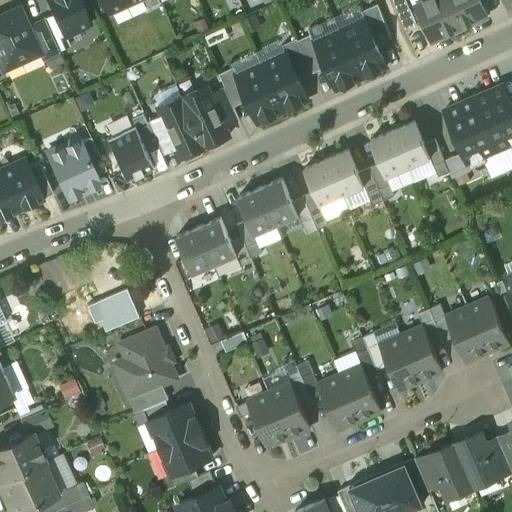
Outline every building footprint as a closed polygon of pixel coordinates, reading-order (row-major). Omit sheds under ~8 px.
[(79,0),(47,0),(54,13),(64,36),(65,35),(90,24),(79,0)] [(105,0),(111,11),(135,0),(105,0)] [(416,24),(405,0),(392,0),(404,29),(416,24)] [(446,0),(425,0),(415,5),(432,41),(459,29),(446,0)] [(479,0),(446,0),(459,29),(487,16),(479,0)] [(377,3),(361,11),(364,17),(376,44),(391,37),(377,3)] [(18,7),(7,12),(6,15),(0,17),(0,63),(2,69),(39,52),(27,27),(18,7)] [(54,13),(43,18),(44,19),(58,50),(69,45),(65,35),(64,36),(54,13)] [(364,17),(339,28),(361,77),(386,66),(376,44),(364,17)] [(44,19),(27,27),(39,52),(40,52),(42,57),(58,50),(44,19)] [(314,39),(314,40),(326,66),(337,89),(361,77),(339,28),(314,39)] [(312,33),(298,40),(311,70),(312,72),(326,66),(314,40),(314,39),(312,33)] [(297,38),(282,44),(285,51),(286,50),(297,77),(311,70),(298,40),(297,38)] [(285,51),(261,62),(283,111),(308,99),(297,77),(286,50),(285,51)] [(237,73),(236,73),(248,99),(258,122),(283,111),(261,62),(237,73)] [(234,66),(219,73),(225,87),(234,106),(248,99),(236,73),(237,73),(234,66)] [(511,105),(503,84),(474,97),(497,150),(511,143),(511,105)] [(206,85),(182,95),(205,146),(229,135),(225,126),(210,93),(206,85)] [(234,106),(225,87),(210,93),(225,126),(240,119),(234,106)] [(182,95),(159,106),(163,115),(178,147),(182,156),(205,146),(182,95)] [(474,97),(444,109),(467,163),(497,150),(474,97)] [(163,115),(148,121),(163,154),(178,147),(163,115)] [(424,143),(414,121),(392,130),(408,167),(430,157),(424,143)] [(136,125),(106,139),(125,181),(136,176),(137,177),(145,173),(145,172),(153,168),(148,157),(150,156),(136,125)] [(408,167),(392,130),(370,139),(380,162),(386,176),(408,167)] [(90,137),(79,142),(84,151),(94,146),(90,137)] [(78,138),(47,152),(68,199),(99,185),(84,151),(79,142),(78,138)] [(449,172),(435,139),(424,143),(430,157),(438,176),(449,172)] [(358,172),(348,149),(326,158),(342,195),(364,186),(358,172)] [(23,158),(0,168),(0,175),(16,211),(41,199),(31,177),(23,158)] [(326,158),(304,168),(314,191),(320,205),(342,195),(326,158)] [(386,176),(380,162),(369,167),(383,200),(394,196),(386,176)] [(383,200),(369,167),(358,172),(364,186),(372,205),(383,200)] [(42,172),(31,177),(41,199),(52,194),(42,172)] [(0,218),(16,211),(0,175),(0,218)] [(282,177),(260,187),(276,224),(298,215),(282,177)] [(276,224),(260,187),(238,196),(248,219),(254,234),(276,224)] [(320,205),(314,191),(303,195),(317,228),(328,224),(320,205)] [(220,217),(198,226),(214,264),(236,254),(220,217)] [(254,234),(248,219),(237,224),(251,257),(262,252),(254,234)] [(214,264),(198,226),(176,235),(193,273),(214,264)] [(490,297),(468,306),(487,351),(509,341),(490,297)] [(446,316),(440,303),(429,308),(443,341),(454,336),(446,316)] [(468,306),(446,316),(454,336),(465,360),(487,351),(468,306)] [(429,308),(418,312),(424,325),(432,345),(443,341),(429,308)] [(424,325),(401,335),(421,379),(443,370),(432,345),(424,325)] [(155,328),(120,343),(131,368),(119,373),(129,398),(162,384),(176,378),(155,328)] [(243,331),(221,340),(226,351),(248,342),(243,331)] [(379,344),(374,331),(363,336),(377,369),(388,364),(379,344)] [(401,335),(379,344),(388,364),(398,388),(421,379),(401,335)] [(377,369),(363,336),(352,341),(362,365),(366,374),(377,369)] [(318,383),(308,360),(297,364),(311,397),(322,393),(318,383)] [(311,397),(297,364),(286,369),(291,382),(300,402),(311,397)] [(366,374),(362,365),(340,374),(359,418),(381,409),(366,374)] [(0,398),(12,394),(0,366),(0,398)] [(359,418),(340,374),(318,383),(322,393),(337,428),(359,418)] [(291,382),(269,391),(288,436),(310,426),(300,402),(291,382)] [(162,384),(129,398),(135,412),(143,409),(166,400),(168,398),(162,384)] [(269,391),(247,401),(252,412),(266,445),(288,436),(269,391)] [(166,400),(143,409),(148,420),(170,411),(166,400)] [(247,401),(236,405),(241,416),(252,412),(247,401)] [(170,411),(148,420),(160,447),(201,430),(195,416),(194,417),(188,403),(170,411)] [(43,409),(20,419),(27,434),(34,431),(50,423),(43,409)] [(201,430),(160,447),(171,474),(193,465),(211,457),(201,430)] [(511,430),(497,437),(511,470),(511,472),(511,430)] [(27,434),(0,445),(0,481),(38,464),(46,460),(34,431),(27,434)] [(480,432),(454,443),(473,487),(499,476),(485,443),(480,432)] [(497,437),(485,443),(499,476),(511,470),(497,437)] [(454,443),(428,454),(442,485),(447,498),(473,487),(454,443)] [(442,485),(429,456),(416,461),(429,490),(442,485)] [(416,461),(415,457),(404,462),(418,495),(429,490),(416,461)] [(403,460),(375,472),(392,511),(404,511),(422,504),(418,495),(404,462),(403,460)] [(38,464),(0,481),(0,494),(8,511),(17,511),(35,504),(53,496),(38,464)] [(193,465),(171,474),(176,485),(188,480),(198,476),(193,465)] [(198,476),(188,480),(192,491),(205,486),(214,482),(210,471),(198,476)] [(392,511),(375,472),(348,484),(359,511),(392,511)] [(53,496),(35,504),(38,511),(49,511),(55,510),(82,497),(77,485),(53,496)] [(205,486),(192,491),(194,496),(176,504),(178,511),(231,511),(235,510),(230,499),(230,500),(225,498),(220,485),(207,491),(205,486)] [(359,511),(348,485),(338,490),(347,511),(359,511)] [(82,497),(55,510),(55,511),(83,511),(93,508),(87,495),(82,497)] [(329,511),(324,499),(296,510),(296,511),(329,511)]
